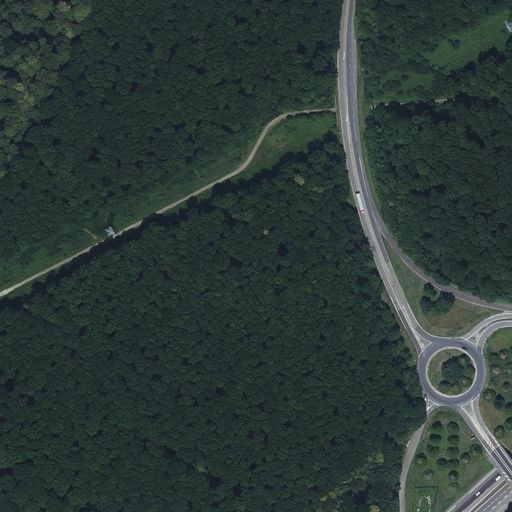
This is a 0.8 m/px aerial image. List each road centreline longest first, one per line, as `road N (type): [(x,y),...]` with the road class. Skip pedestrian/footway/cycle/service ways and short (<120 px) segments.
road 1 (track): [(0,294),(243,167),(274,119),(443,100),(511,111)]
road 2 (secondary): [(344,0),(349,168),(366,234),(421,362)]
road 3 (secondary): [(370,212),(351,115),(352,0)]
road 4 (track): [(0,181),(92,0)]
road 5 (trunk): [(511,308),(463,297),(426,277),(370,212)]
road 6 (secondary): [(446,341),(422,334),(412,321),(370,212)]
road 7 (unclassified): [(402,511),(402,475),(432,396)]
